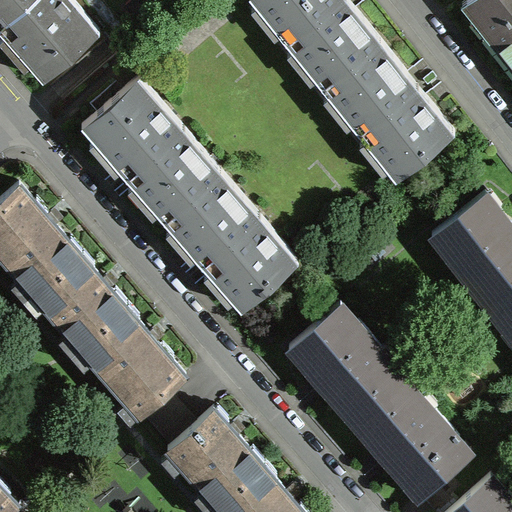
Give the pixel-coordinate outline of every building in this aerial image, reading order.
[(25,0),(0,22),(0,26),(17,47),(43,76),(100,27),(75,0),(25,0)] [(0,0),(0,22),(25,0),(0,0)] [(254,0),(322,85),(382,37),(351,0),(254,0)] [(511,0),(469,0),(511,54),(511,0)] [(396,175),(455,128),(409,71),(382,37),(322,85),(396,175)] [(222,168),(139,72),(82,122),(124,170),(165,217),(222,168)] [(241,306),(299,256),(222,168),(165,217),(199,257),(241,306)] [(53,272),(80,249),(49,213),(19,178),(0,194),(0,248),(33,287),(52,270),(53,272)] [(468,278),(469,277),(494,308),(511,293),(511,221),(485,187),(432,229),(448,249),(446,251),(468,278)] [(100,325),(98,324),(125,301),(104,276),(80,249),(53,272),(52,270),(33,287),(81,342),(100,325)] [(511,293),(494,308),(511,331),(511,293)] [(355,417),(406,373),(380,343),(382,342),(359,315),(357,317),(341,297),(289,342),(355,417)] [(143,408),(166,388),(186,371),(151,330),(125,301),(98,324),(100,325),(81,342),(140,411),(143,408)] [(433,401),(432,402),(406,373),(355,417),(384,451),(420,493),(471,448),(458,433),(460,431),(433,401)] [(176,400),(166,388),(143,408),(170,440),(194,419),(176,400)] [(170,440),(168,442),(216,498),(262,458),(231,423),(214,402),(194,419),(170,440)] [(216,498),(228,511),(308,511),(287,487),(262,458),(216,498)] [(511,511),(511,491),(508,488),(507,489),(490,470),(441,511),(511,511)] [(19,499),(0,479),(0,511),(4,511),(16,501),(19,499)] [(26,511),(16,501),(4,511),(26,511)]
